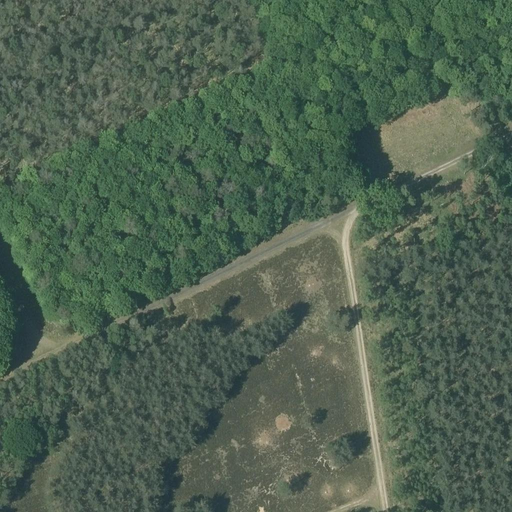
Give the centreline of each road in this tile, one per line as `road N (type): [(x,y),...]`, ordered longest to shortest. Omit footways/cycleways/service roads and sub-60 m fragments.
road 1 (track): [(511,135),(341,215),(388,511)]
road 2 (track): [(0,374),(341,215)]
